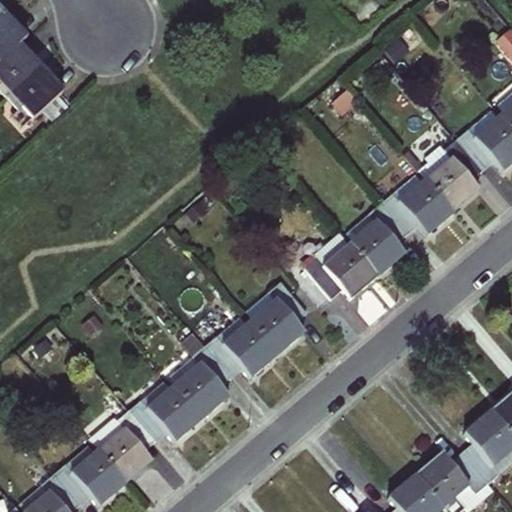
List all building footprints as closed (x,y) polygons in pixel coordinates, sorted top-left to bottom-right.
[(0,16),(0,60),(16,47),(23,41),(0,16)] [(0,95),(5,101),(36,69),(16,47),(0,60),(0,95)] [(36,69),(5,101),(26,124),(59,94),(36,69)] [(511,95),(492,112),(511,135),(511,95)] [(511,165),(511,135),(492,112),(455,144),(481,175),(492,166),(500,176),(511,165)] [(481,175),(455,144),(445,153),(437,148),(421,161),(425,166),(414,176),(453,214),(479,193),(471,184),(481,175)] [(379,207),(405,237),(416,227),(425,238),(453,214),(414,176),(379,207)] [(405,237),(379,207),(368,216),(374,224),(347,247),(375,279),(403,255),(395,246),(405,237)] [(375,279),(347,247),(336,235),(309,256),(315,260),(302,271),(328,301),(340,291),(349,301),(375,279)] [(247,324),(275,358),(303,336),(293,324),(305,315),(279,285),(267,295),(274,302),(247,324)] [(275,358),(247,324),(221,348),(212,339),(203,349),(229,380),(239,370),(248,381),(275,358)] [(163,383),(199,422),(227,399),(218,389),(229,380),(203,349),(189,362),(163,383)] [(199,422),(163,383),(126,414),(152,445),(163,437),(172,445),(199,422)] [(511,391),(488,412),(511,440),(511,391)] [(458,455),(487,485),(511,464),(511,440),(488,412),(460,436),(469,446),(458,455)] [(152,445),(126,414),(115,422),(121,429),(96,450),(123,485),(150,462),(142,454),(152,445)] [(49,476),(76,507),(87,497),(96,508),(123,485),(96,450),(91,444),(49,476)] [(487,485),(458,455),(447,464),(438,454),(411,477),(439,511),(460,511),(461,511),(469,511),(492,492),(487,485)] [(69,511),(76,507),(49,476),(39,485),(46,495),(24,511),(69,511)] [(382,511),(438,511),(439,511),(411,477),(385,500),(390,505),(382,511)]
